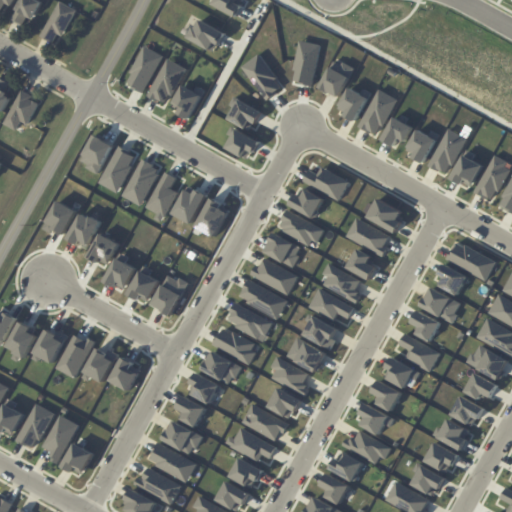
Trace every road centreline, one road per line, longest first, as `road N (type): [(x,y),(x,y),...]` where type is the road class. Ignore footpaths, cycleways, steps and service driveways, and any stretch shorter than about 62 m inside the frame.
road 1 (residential): [(301,126),(88,510)]
road 2 (residential): [(511,416),(440,208),(301,126)]
road 3 (residential): [(440,208),(270,511)]
road 4 (residential): [(0,46),(262,198)]
road 5 (residential): [(0,259),(146,0)]
road 6 (track): [(308,0),(511,113)]
road 7 (residential): [(176,352),(47,281)]
